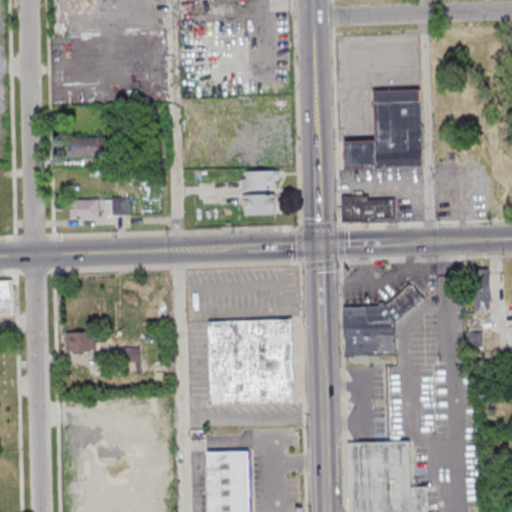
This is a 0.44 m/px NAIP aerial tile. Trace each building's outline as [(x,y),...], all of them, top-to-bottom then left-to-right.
[(419,88),(373,89),(374,140),(345,141),(345,169),(423,165),(419,88)] [(106,136),(67,137),(67,157),(107,156),(106,136)] [(241,171),(277,169),(279,189),(243,189),(241,171)] [(242,194),(276,194),(277,212),(245,214),(242,194)] [(113,197),(129,196),(130,213),(113,214),(113,197)] [(342,197),(343,222),(395,221),(395,196),(342,197)] [(69,199),(98,198),(99,217),(69,219),(69,199)] [(476,310),(490,310),(490,272),(476,272),(476,310)] [(0,313),(13,313),(12,280),(0,280),(0,313)] [(423,297),(410,283),(384,306),(398,320),(423,297)] [(384,306),(345,307),(346,355),(398,353),(398,320),(384,306)] [(208,321),(210,403),(294,401),(291,319),(208,321)] [(66,331),(66,352),(95,352),(95,331),(66,331)] [(351,443),(353,511),(431,511),(430,487),(415,488),(414,441),(351,443)] [(207,450),(208,511),(250,511),(249,449),(207,450)]
